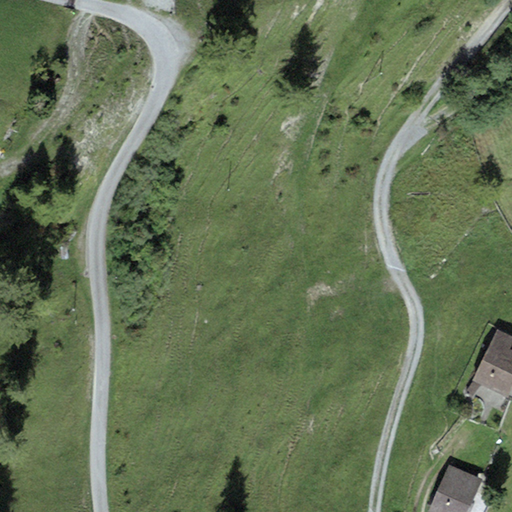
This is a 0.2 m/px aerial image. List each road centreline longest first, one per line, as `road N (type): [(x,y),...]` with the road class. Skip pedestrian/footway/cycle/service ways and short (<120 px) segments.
road 1 (unclassified): [(102,511),(96,225),(107,187),(157,99),(166,61),(162,41),(145,23),(69,0)]
road 2 (unclassified): [(372,511),(416,330),(383,238),(382,176),(438,83),(506,0)]
